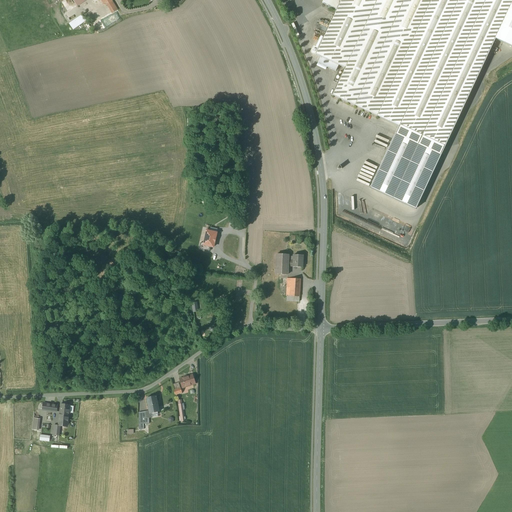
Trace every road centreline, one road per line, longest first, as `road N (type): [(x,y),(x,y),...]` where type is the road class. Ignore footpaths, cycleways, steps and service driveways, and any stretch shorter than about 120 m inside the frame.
road 1 (unclassified): [(0,396),(144,387),(236,327),(320,326)]
road 2 (tertiary): [(320,326),(320,165),(303,88),(266,0)]
road 3 (unclassified): [(511,318),(320,326)]
road 4 (tertiary): [(316,511),(320,326)]
